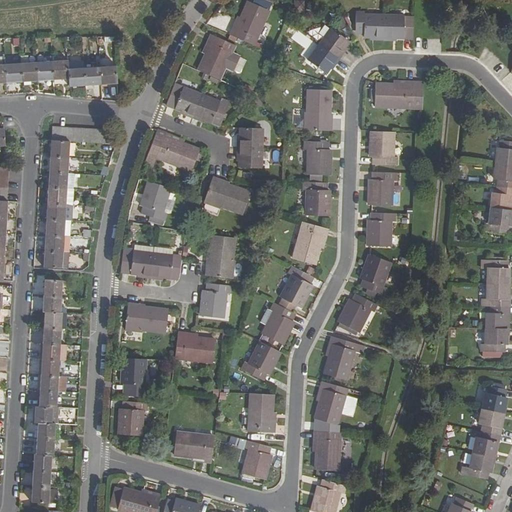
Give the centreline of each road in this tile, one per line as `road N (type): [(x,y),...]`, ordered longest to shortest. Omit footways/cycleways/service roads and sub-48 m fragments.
road 1 (residential): [(511,105),(461,62),(381,61),(356,75),(347,253),(302,348),(292,479),(281,504)]
road 2 (residential): [(8,511),(32,103)]
road 3 (residential): [(281,504),(92,454)]
road 4 (residential): [(101,287),(112,197),(142,114)]
road 5 (residential): [(92,454),(101,287)]
road 6 (residential): [(142,114),(169,48),(201,0)]
